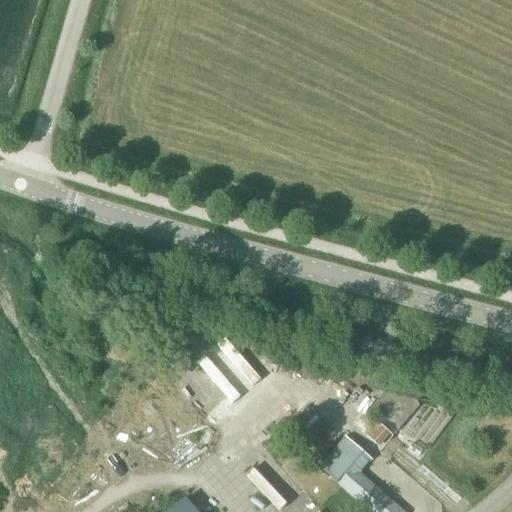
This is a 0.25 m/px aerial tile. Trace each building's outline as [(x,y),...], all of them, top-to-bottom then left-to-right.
[(212,380),(230,400),(257,375),(239,355),(212,380)] [(379,423),(367,437),(379,448),(391,434),(379,423)] [(372,460),(344,437),(318,468),(368,511),(403,511),(360,474),(372,460)] [(274,491),(286,478),(272,464),(260,477),(274,491)] [(170,511),(195,511),(185,500),(170,511)]
